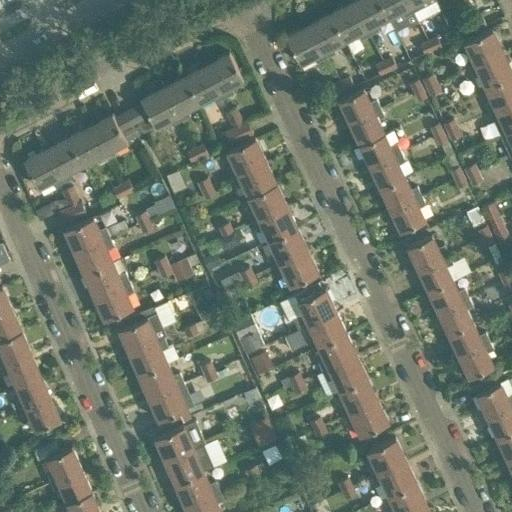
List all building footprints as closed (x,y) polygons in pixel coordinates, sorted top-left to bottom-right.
[(350,0),(330,11),(344,38),(357,32),(360,38),(370,33),(352,0),(350,0)] [(352,0),(370,33),(379,28),(376,22),(388,15),(379,0),(352,0)] [(379,0),(388,15),(400,9),(404,15),(413,10),(407,0),(379,0)] [(407,0),(413,10),(423,5),(420,0),(407,0)] [(344,38),(330,11),(308,23),(322,50),(344,38)] [(477,27),(486,24),(481,14),(473,18),(477,27)] [(477,27),(473,18),(464,22),(469,32),(477,27)] [(313,55),(316,61),(326,56),(322,50),(308,23),(286,34),(300,62),(313,55)] [(473,63),(504,49),(494,26),(463,40),(473,63)] [(428,39),(433,48),(441,45),(437,35),(428,39)] [(424,53),(433,48),(428,39),(420,43),(424,53)] [(484,86),(511,72),(511,65),(504,49),(473,63),(468,65),(473,75),(478,73),(484,86)] [(229,50),(207,62),(224,96),(233,91),(230,85),(243,78),(229,50)] [(388,69),(396,65),(392,56),(383,60),(388,69)] [(379,73),(388,69),(383,60),(375,64),(379,73)] [(207,62),(185,74),(199,101),(211,95),(215,101),(224,96),(207,62)] [(489,111),(511,99),(511,72),(484,86),(490,98),(485,101),(489,111)] [(423,77),(427,85),(436,81),(433,73),(423,77)] [(186,108),(199,101),(185,74),(163,85),(181,119),(190,114),(186,108)] [(349,75),(340,79),(345,88),(353,84),(349,75)] [(413,90),(423,86),(419,77),(409,81),(413,90)] [(336,92),(345,88),(340,79),(332,83),(333,84),(336,92)] [(440,89),(436,81),(427,85),(430,93),(440,89)] [(333,84),(327,87),(330,95),(336,92),(333,84)] [(143,102),(129,109),(140,130),(154,123),(155,124),(167,118),(171,124),(181,119),(163,85),(141,97),(143,102)] [(423,86),(413,90),(418,99),(427,95),(423,86)] [(340,99),(350,121),(381,107),(376,97),(370,100),(364,88),(340,99)] [(505,131),(511,127),(511,99),(489,111),(493,120),(499,118),(505,131)] [(225,110),(229,118),(239,113),(235,105),(225,110)] [(360,143),(384,132),(378,117),(384,114),(381,107),(350,121),(360,143)] [(113,112),(90,124),(108,157),(116,153),(113,146),(127,139),(126,138),(140,130),(129,109),(115,117),(113,112)] [(233,126),(243,121),(239,113),(229,118),(233,126)] [(444,122),(447,130),(457,125),(454,118),(444,122)] [(243,121),(233,126),(222,132),(228,144),(251,133),(245,121),(243,121)] [(443,130),(439,121),(429,125),(434,134),(443,130)] [(98,163),(108,157),(90,124),(68,135),(82,162),(94,156),(98,163)] [(457,125),(447,130),(451,138),(461,133),(457,125)] [(510,155),(511,154),(511,127),(505,131),(500,133),(510,155)] [(447,139),(443,130),(434,134),(438,143),(447,139)] [(360,143),(370,164),(401,150),(397,140),(390,144),(384,132),(360,143)] [(70,169),(82,162),(68,135),(46,146),(64,180),(73,175),(70,169)] [(231,175),(265,159),(254,136),(227,149),(233,162),(226,165),(231,175)] [(194,147),(199,157),(207,153),(202,143),(194,147)] [(64,180),(46,146),(24,158),(38,186),(51,179),(54,185),(64,180)] [(199,157),(194,147),(186,151),(190,161),(199,157)] [(401,150),(370,164),(380,186),(405,175),(398,161),(405,158),(401,150)] [(265,159),(231,175),(235,184),(242,181),(248,194),(275,181),(265,159)] [(475,163),(465,167),(468,174),(478,170),(475,163)] [(450,169),(454,178),(464,174),(460,164),(450,169)] [(481,178),(478,170),(468,174),(472,182),(481,178)] [(467,182),(464,174),(454,178),(458,187),(467,182)] [(380,186),(390,207),(421,193),(417,184),(410,187),(405,175),(380,186)] [(197,181),(201,189),(211,185),(207,176),(197,181)] [(121,183),(126,193),(134,189),(129,179),(121,183)] [(275,181),(248,194),(254,207),(247,210),(252,220),(286,204),(275,181)] [(117,197),(126,193),(121,183),(112,188),(117,197)] [(62,188),(66,197),(75,193),(72,184),(62,188)] [(215,193),(211,185),(201,189),(205,197),(215,193)] [(79,200),(75,193),(66,197),(69,205),(79,200)] [(172,204),(167,193),(158,198),(163,208),(172,204)] [(421,193),(390,207),(401,230),(425,218),(418,205),(425,202),(421,193)] [(79,200),(69,205),(57,210),(63,222),(86,212),(81,200),(79,200)] [(297,226),(286,204),(252,220),(256,230),(263,226),(269,239),(297,226)] [(139,222),(149,218),(145,209),(135,214),(139,222)] [(64,226),(75,250),(103,238),(110,235),(105,224),(98,227),(93,214),(64,226)] [(149,219),(149,218),(139,222),(128,226),(133,239),(145,235),(143,230),(164,221),(161,214),(149,219)] [(222,234),(232,229),(228,221),(218,225),(222,234)] [(481,236),(491,232),(487,223),(477,227),(481,236)] [(496,235),(506,231),(502,223),(493,228),(496,235)] [(297,226),(269,239),(275,252),(268,255),(273,265),(307,249),(297,226)] [(222,244),(227,246),(239,240),(238,238),(242,236),(239,228),(234,230),(219,237),(222,244)] [(509,239),(506,231),(496,235),(500,243),(509,239)] [(444,242),(437,245),(431,232),(408,244),(418,266),(449,252),(444,242)] [(486,245),(495,241),(491,232),(481,236),(486,245)] [(103,238),(75,250),(84,272),(112,260),(107,248),(114,244),(110,235),(103,238)] [(3,243),(0,243),(0,263),(10,259),(3,243)] [(318,271),(307,249),(273,265),(277,274),(284,271),(290,284),(318,271)] [(169,262),(174,273),(191,266),(190,264),(198,261),(194,252),(169,262)] [(418,266),(428,288),(452,277),(446,264),(453,261),(449,252),(418,266)] [(158,268),(168,263),(164,255),(155,259),(155,260),(158,268)] [(84,272),(94,295),(122,283),(129,280),(125,270),(118,273),(112,260),(84,272)] [(168,263),(158,268),(162,276),(172,272),(168,263)] [(243,279),(253,274),(249,265),(239,270),(243,279)] [(511,275),(507,266),(498,271),(502,280),(511,275)] [(253,274),(243,279),(247,287),(257,282),(253,274)] [(511,276),(511,275),(502,280),(505,289),(511,286),(511,276)] [(428,288),(439,310),(462,299),(462,298),(469,295),(465,286),(458,289),(452,277),(428,288)] [(293,291),(297,299),(290,302),(301,325),(335,309),(325,286),(322,287),(318,279),(293,291)] [(132,306),(126,292),(134,289),(129,280),(122,283),(94,295),(104,318),(132,306)] [(2,284),(0,284),(0,311),(12,307),(2,284)] [(204,316),(219,310),(213,295),(198,302),(204,316)] [(439,310),(449,331),(473,320),(466,307),(473,304),(469,295),(462,298),(462,299),(439,310)] [(0,337),(21,329),(12,307),(0,311),(0,337)] [(346,331),(335,309),(301,325),(305,335),(312,331),(318,344),(346,331)] [(119,327),(129,350),(164,335),(177,330),(172,320),(163,324),(157,310),(119,327)] [(246,352),(252,349),(263,344),(257,329),(259,328),(252,313),(232,322),(246,352)] [(449,331),(459,353),(489,339),(485,330),(479,333),(473,320),(449,331)] [(197,331),(194,322),(184,327),(187,335),(197,331)] [(0,364),(31,351),(21,329),(0,337),(0,346),(3,353),(0,353),(0,364)] [(356,353),(346,331),(318,344),(324,357),(317,360),(322,370),(356,353)] [(129,350),(139,373),(167,361),(161,348),(168,345),(164,335),(129,350)] [(489,339),(459,353),(469,376),(493,365),(487,351),(493,348),(489,339)] [(251,356),(258,372),(271,366),(264,350),(251,356)] [(31,351),(0,364),(4,373),(10,370),(16,383),(40,373),(31,351)] [(333,376),(339,389),(367,376),(356,353),(322,370),(326,379),(333,376)] [(203,372),(213,368),(210,359),(200,363),(203,372)] [(139,373),(149,396),(184,380),(179,371),(173,374),(167,361),(139,373)] [(213,368),(203,372),(207,380),(217,376),(213,368)] [(292,383),(302,379),(298,370),(288,375),(292,383)] [(40,373),(16,383),(22,397),(15,400),(19,408),(50,395),(40,373)] [(288,375),(281,379),(285,387),(292,383),(288,375)] [(377,398),(367,376),(339,389),(345,401),(338,405),(343,414),(377,398)] [(306,387),(302,379),(292,383),(296,392),(306,387)] [(487,413),(511,401),(511,390),(507,393),(500,379),(476,391),(487,413)] [(184,380),(149,396),(159,419),(180,409),(183,416),(190,413),(187,407),(194,404),(184,380)] [(247,403),(259,397),(254,386),(242,391),(247,403)] [(50,395),(19,408),(23,417),(30,414),(36,428),(60,418),(50,395)] [(377,398),(343,414),(347,424),(354,421),(360,434),(388,421),(377,398)] [(511,401),(487,413),(497,435),(511,427),(511,401)] [(268,415),(249,424),(259,446),(278,437),(268,415)] [(310,419),(313,428),(323,424),(319,415),(310,419)] [(200,444),(204,442),(206,441),(196,418),(155,435),(165,459),(200,444)] [(323,424),(313,428),(317,437),(327,432),(323,424)] [(511,427),(497,435),(507,457),(511,454),(511,427)] [(371,474),(406,458),(395,435),(367,448),(373,462),(366,465),(371,474)] [(204,442),(200,444),(165,459),(175,481),(203,469),(214,465),(204,442)] [(47,472),(51,481),(82,468),(72,445),(48,455),(54,469),(47,472)] [(388,494),(416,481),(406,458),(371,474),(375,484),(382,481),(388,494)] [(249,476),(259,472),(265,469),(262,461),(245,468),(249,476)] [(82,468),(51,481),(54,490),(61,487),(67,500),(91,490),(82,468)] [(175,481),(185,504),(220,489),(215,479),(209,482),(203,469),(175,481)] [(262,481),(259,472),(249,476),(253,485),(262,481)] [(338,480),(342,488),(351,484),(347,475),(338,480)] [(407,511),(427,503),(416,481),(388,494),(394,506),(387,510),(388,511),(407,511)] [(351,484),(342,488),(345,497),(355,492),(351,484)] [(0,493),(3,502),(11,498),(7,489),(0,492),(0,493)] [(220,489),(185,504),(188,511),(221,511),(217,502),(224,499),(220,489)] [(99,511),(101,511),(91,490),(67,500),(72,511),(99,511)] [(15,507),(11,498),(3,502),(7,511),(15,507)] [(430,511),(427,503),(407,511),(430,511)]
